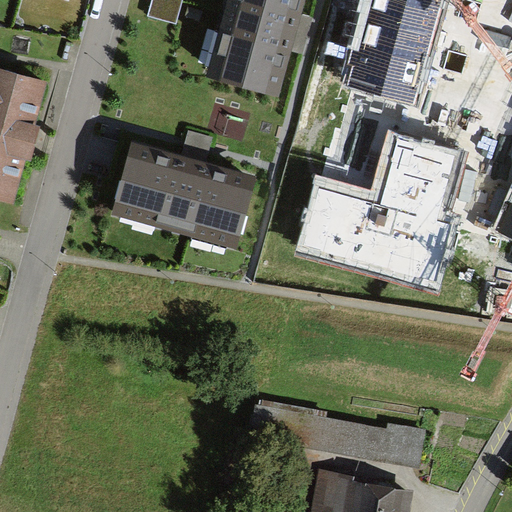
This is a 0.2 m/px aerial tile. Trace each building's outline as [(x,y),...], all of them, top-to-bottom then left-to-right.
[(180,0),(153,0),(149,15),(175,22),(180,0)] [(231,0),(209,79),(279,98),(306,0),(231,0)] [(441,0),(368,0),(352,63),(357,65),(351,86),(414,103),(441,0)] [(0,200),(13,204),(25,162),(32,164),(42,130),(35,128),(48,84),(0,70),(0,200)] [(258,178),(135,143),(114,215),(237,250),(258,178)] [(383,209),(321,193),(307,244),(434,277),(447,227),(434,223),(452,157),(400,143),(383,209)] [(511,196),(498,228),(511,234),(511,196)] [(250,438),(416,467),(422,431),(389,425),(388,429),(326,419),(327,414),(256,402),(250,438)] [(409,511),(413,491),(322,475),(315,511),(409,511)]
